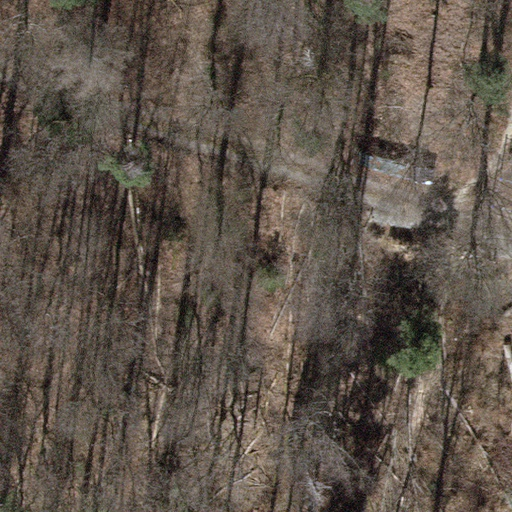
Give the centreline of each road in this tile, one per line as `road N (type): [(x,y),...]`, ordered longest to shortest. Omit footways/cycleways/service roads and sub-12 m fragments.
road 1 (track): [(0,50),(381,184)]
road 2 (track): [(381,184),(511,235)]
